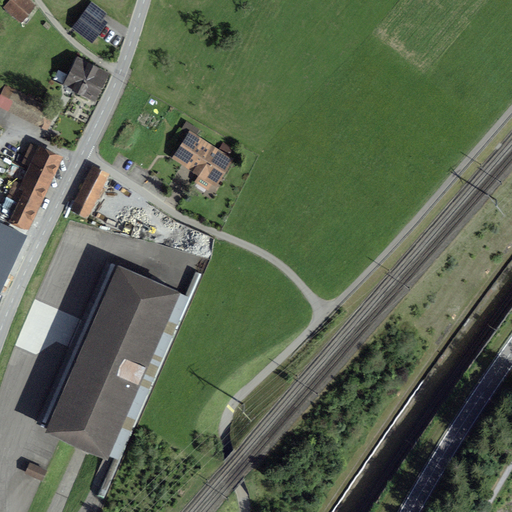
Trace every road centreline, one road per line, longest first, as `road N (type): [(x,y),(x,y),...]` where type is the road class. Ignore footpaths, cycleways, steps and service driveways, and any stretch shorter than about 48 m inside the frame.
road 1 (residential): [(82,152),(174,213),(267,255),(325,314)]
road 2 (unclassified): [(511,109),(325,314)]
road 3 (residential): [(325,314),(227,414),(224,435),(245,511)]
road 4 (tertiary): [(0,331),(82,152)]
road 5 (secondary): [(511,350),(410,511)]
road 6 (tertiary): [(82,152),(144,0)]
